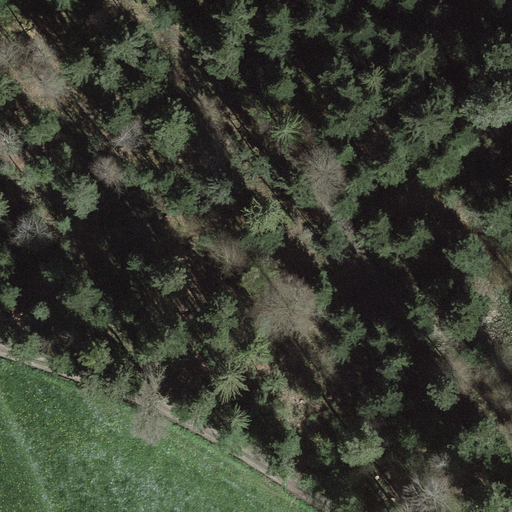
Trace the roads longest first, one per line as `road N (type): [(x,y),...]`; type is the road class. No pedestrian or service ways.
road 1 (track): [(491,511),(460,401),(295,172),(151,0)]
road 2 (track): [(341,511),(152,404),(0,351)]
